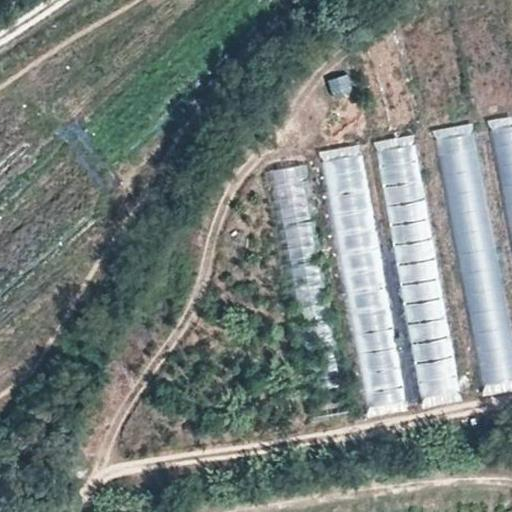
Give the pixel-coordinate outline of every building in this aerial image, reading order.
[(333,97),(355,90),(348,70),(326,77),(333,97)] [(341,99),(348,131),(365,127),(357,96),(341,99)] [(511,116),(485,121),(511,257),(511,116)] [(511,390),(511,360),(467,125),(431,131),(480,396),(511,390)] [(413,135),(374,143),(421,407),(461,400),(413,135)] [(358,146),(319,153),(364,418),(407,410),(358,146)] [(303,156),(265,163),(308,429),(352,420),(303,156)]
